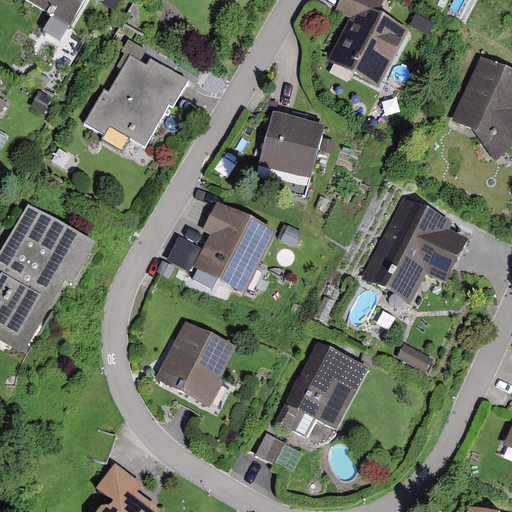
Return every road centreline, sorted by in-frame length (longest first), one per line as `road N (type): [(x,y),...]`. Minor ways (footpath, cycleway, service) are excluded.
road 1 (residential): [(125,286),(294,0)]
road 2 (residential): [(272,511),(181,463),(132,406),(116,336),(125,286)]
road 3 (residential): [(511,311),(429,477),(384,511)]
